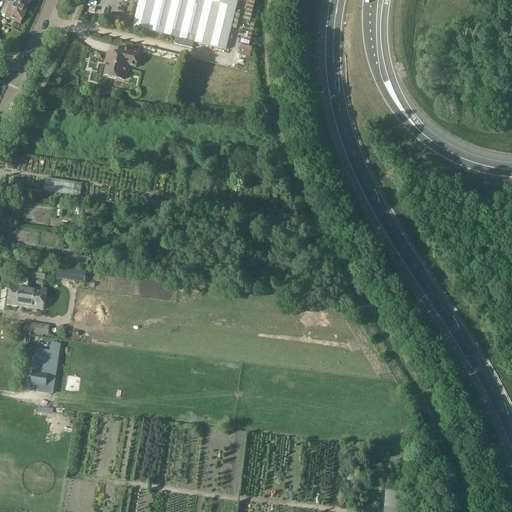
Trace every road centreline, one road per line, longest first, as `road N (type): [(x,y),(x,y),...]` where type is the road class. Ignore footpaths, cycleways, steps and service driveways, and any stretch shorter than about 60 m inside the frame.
road 1 (motorway): [(337,0),(334,84),(353,154),(511,431)]
road 2 (motorway): [(511,173),(439,151),(399,115),(372,65),(371,0)]
